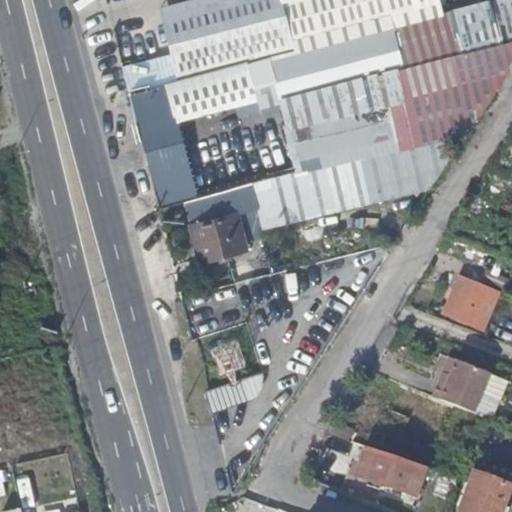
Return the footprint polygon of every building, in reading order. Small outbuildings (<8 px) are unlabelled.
[(182,200),(188,223),(234,210),(415,160),(408,137),(480,118),(504,83),(489,73),(470,77),(465,55),(510,43),(511,44),(511,0),(486,0),(449,10),(446,0),(282,0),(184,0),(158,7),(171,57),(120,69),(125,91),(130,90),(144,86),(146,86),(158,129),(177,124),(176,122),(258,101),(260,109),(279,104),(296,169),(251,181),(253,190),(218,200),(216,191),(182,200)] [(144,86),(130,90),(132,100),(140,130),(155,127),(144,86)] [(251,181),(216,191),(218,200),(253,190),(251,181)] [(244,247),(234,210),(188,223),(198,260),(244,247)] [(448,311),(462,275),(448,269),(433,306),(448,311)] [(483,303),(490,286),(471,278),(456,319),(474,325),(483,303)] [(498,309),(504,292),(490,286),(483,303),(498,309)] [(454,322),(432,314),(424,311),(419,324),(449,335),(454,322)] [(485,391),(492,372),(459,359),(454,374),(450,384),(442,381),(437,395),(464,406),(477,411),(485,391)] [(450,384),(454,374),(446,371),(442,381),(450,384)] [(206,391),(212,410),(246,399),(240,380),(206,391)] [(382,439),(373,436),(395,391),(382,385),(355,439),(377,448),(382,439)] [(416,496),(427,467),(388,453),(367,446),(357,476),(416,496)] [(500,511),(511,485),(475,470),(457,511),(500,511)]
